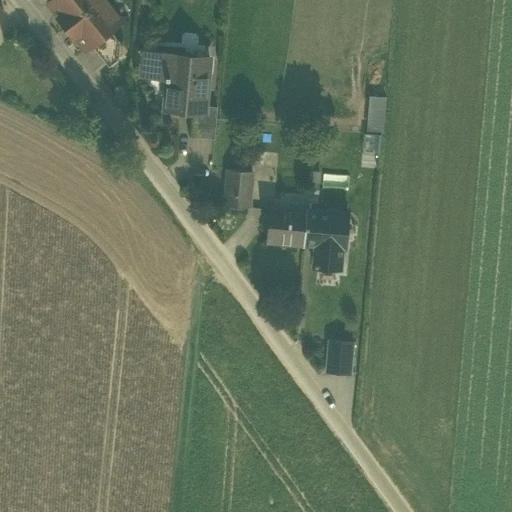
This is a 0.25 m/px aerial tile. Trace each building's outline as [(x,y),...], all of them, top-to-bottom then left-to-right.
[(58,16),(66,27),(99,0),(51,0),(48,2),(59,15),(58,16)] [(122,20),(106,0),(99,0),(66,27),(74,37),(75,36),(86,49),(91,45),(110,30),(122,20)] [(91,45),(109,66),(119,59),(119,55),(121,53),(121,48),(120,46),(120,42),(110,30),(91,45)] [(152,76),(154,50),(142,49),(140,74),(152,76)] [(194,111),(206,112),(207,105),(211,56),(154,50),(152,76),(170,77),(166,108),(182,110),(194,111)] [(126,107),(128,87),(116,86),(115,96),(126,107)] [(366,130),(383,132),(386,96),(369,95),(366,130)] [(192,135),(215,137),(218,106),(207,105),(206,112),(194,111),(192,135)] [(378,168),(380,134),(363,133),(360,167),(378,168)] [(226,205),(250,207),(253,170),(228,168),(226,205)] [(318,207),(321,171),(309,170),(306,206),(318,207)] [(266,240),(303,244),(306,211),(269,207),(266,240)] [(318,211),(306,211),(303,244),(315,244),(313,266),(341,269),(343,247),(345,247),(348,212),(318,209),(318,211)] [(326,371),(350,373),(353,342),(329,340),(326,371)]
